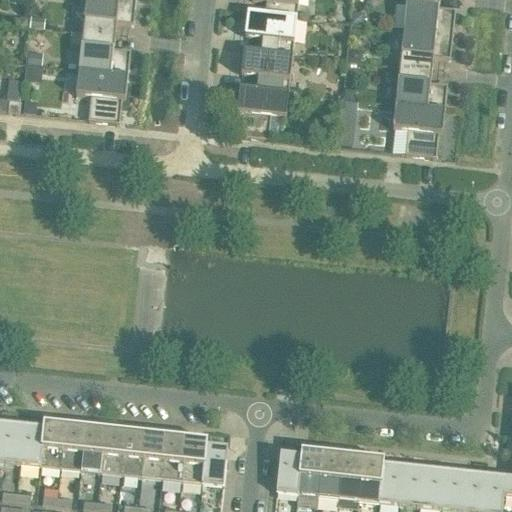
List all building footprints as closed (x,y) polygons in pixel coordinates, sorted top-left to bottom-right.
[(92,0),(86,0),(83,37),(115,41),(116,27),(130,29),(131,20),(134,20),(136,5),(92,0)] [(266,6),(265,18),(265,19),(297,22),(299,0),(249,0),(249,4),(266,6)] [(407,0),(404,34),(453,39),(454,24),(451,23),(452,14),(438,12),(439,0),(407,0)] [(262,43),(261,56),(293,59),(297,22),(265,19),(265,18),(248,16),(245,42),(262,43)] [(404,34),(400,71),(432,75),(433,62),(447,63),(448,54),(451,54),(453,39),(404,34)] [(82,49),(79,75),(128,80),(130,65),(126,64),(127,55),(114,54),(115,41),(83,37),(71,36),(70,48),(82,49)] [(258,81),(257,93),(257,94),(289,97),(293,59),(261,56),(244,54),(241,79),(258,81)] [(400,71),(396,109),(445,115),(446,99),(443,99),(444,89),(430,88),(432,75),(400,71)] [(128,80),(79,75),(76,100),(91,101),(88,125),(120,129),(122,105),(125,105),(128,80)] [(257,94),(257,93),(240,92),(237,117),(240,117),(237,142),(269,145),(271,121),(286,122),(289,97),(257,94)] [(9,105),(8,117),(20,118),(21,106),(9,105)] [(445,115),(396,109),(393,134),(408,135),(405,160),(436,163),(439,139),(442,139),(445,115)] [(0,460),(0,467),(20,469),(24,427),(23,426),(23,431),(14,430),(14,425),(4,424),(0,460)] [(20,469),(40,472),(44,429),(43,433),(34,432),(35,428),(24,427),(20,469)] [(40,472),(60,474),(65,431),(44,429),(40,472)] [(60,474),(80,476),(85,433),(65,431),(60,474)] [(80,476),(101,478),(105,435),(85,433),(80,476)] [(101,478),(121,480),(126,437),(105,435),(101,478)] [(121,480),(141,483),(146,440),(126,437),(121,480)] [(141,483),(162,485),(166,442),(146,440),(141,483)] [(162,485),(182,487),(187,444),(166,442),(162,485)] [(182,487),(202,489),(207,446),(187,444),(182,487)] [(207,446),(202,489),(223,492),(228,453),(207,451),(208,446),(207,446)] [(276,497),(298,500),(302,456),(301,456),(301,461),(280,459),(276,497)] [(298,500),(318,502),(322,459),(302,456),(298,500)] [(318,502),(338,504),(343,461),(322,459),(318,502)] [(342,511),(357,511),(358,506),(363,463),(343,461),(338,504),(337,511),(342,511)] [(358,506),(379,508),(383,465),(363,463),(358,506)] [(379,508),(399,510),(404,467),(393,466),(393,471),(384,470),(384,465),(383,465),(379,508)] [(399,510),(414,511),(419,511),(424,470),(414,468),(413,473),(404,472),(405,467),(404,467),(399,510)] [(419,511),(439,511),(444,472),(434,471),(433,475),(424,474),(425,470),(424,470),(419,511)] [(439,511),(460,511),(465,474),(454,473),(454,478),(445,477),(445,472),(444,472),(439,511)] [(460,511),(480,511),(485,476),(474,475),(474,480),(465,479),(465,474),(460,511)] [(485,476),(480,511),(502,511),(504,499),(506,483),(506,479),(495,477),(494,482),(485,481),(486,476),(485,476)] [(2,505),(16,507),(17,498),(3,497),(2,505)] [(17,498),(16,507),(30,508),(30,500),(17,498)] [(42,509),(56,511),(57,503),(43,501),(42,509)] [(57,503),(56,511),(65,511),(70,511),(71,504),(57,503)]
